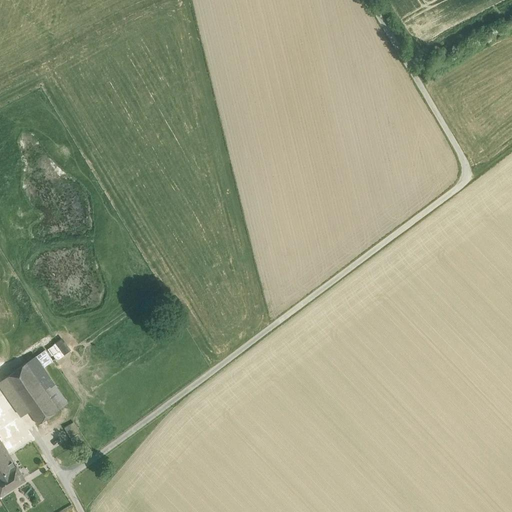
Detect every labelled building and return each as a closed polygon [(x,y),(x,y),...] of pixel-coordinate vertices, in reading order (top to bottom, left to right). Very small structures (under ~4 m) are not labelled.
[(64,354),(71,349),(62,337),(56,342),(64,354)] [(34,357),(48,377),(59,369),(45,349),(34,357)] [(41,382),(27,362),(6,376),(29,410),(38,423),(59,408),(41,382)] [(29,410),(6,376),(0,380),(0,384),(21,416),(29,410)] [(67,403),(48,377),(41,382),(59,408),(67,403)] [(74,422),(65,427),(71,438),(80,433),(74,422)] [(7,449),(0,453),(0,492),(0,493),(25,478),(17,464),(17,465),(7,449)]
